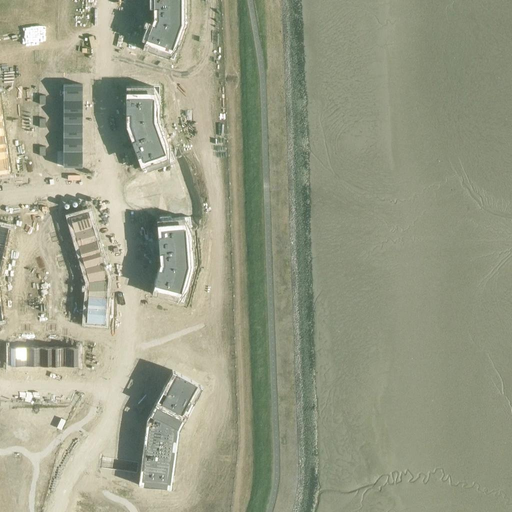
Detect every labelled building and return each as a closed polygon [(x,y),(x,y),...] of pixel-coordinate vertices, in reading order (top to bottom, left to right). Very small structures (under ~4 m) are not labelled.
[(148,33),(146,38),(148,39),(151,40),(149,44),(147,51),(154,53),(168,58),(169,56),(174,43),(176,36),(177,37),(179,37),(179,36),(181,30),(182,30),(182,29),(183,28),(180,27),(181,23),(181,18),(182,18),(184,18),(184,15),(184,9),(184,6),(181,6),(181,5),(181,0),(184,0),(183,0),(153,0),(153,1),(153,7),(156,7),(158,7),(158,9),(158,10),(158,14),(158,16),(158,19),(158,20),(157,22),(156,25),(154,24),(151,23),(150,29),(148,32),(148,33)] [(83,85),(63,85),(63,100),(82,100),(83,100),(83,99),(83,97),(83,85)] [(128,97),(126,97),(126,102),(126,104),(126,107),(126,114),(131,114),(131,115),(131,124),(133,130),(136,139),(132,140),(134,146),(135,150),(135,151),(137,157),(140,156),(142,155),(146,165),(147,170),(153,168),(159,166),(164,164),(169,162),(164,148),(163,147),(166,146),(166,144),(165,144),(163,137),(160,138),(158,133),(157,130),(154,120),(154,118),(154,112),(156,112),(156,105),(157,105),(157,102),(154,102),(154,101),(154,89),(154,86),(140,86),(131,86),(131,91),(131,97),(128,97)] [(82,100),(63,100),(63,112),(82,112),(83,105),(83,103),(82,100)] [(82,112),(63,112),(63,123),(82,123),(82,121),(82,118),(82,112)] [(82,123),(63,123),(63,137),(82,137),(82,126),(82,124),(82,123)] [(82,137),(63,137),(63,151),(82,151),(82,148),(82,137)] [(82,151),(63,151),(63,167),(82,167),(82,155),(82,153),(82,151)] [(8,158),(0,158),(0,174),(10,173),(8,158)] [(88,212),(70,217),(74,232),(93,227),(93,226),(88,212)] [(156,279),(154,284),(156,284),(159,285),(158,289),(156,295),(178,301),(179,299),(182,287),(182,286),(183,284),(184,279),(187,280),(189,272),(189,271),(190,270),(189,270),(187,269),(188,266),(188,265),(188,262),(188,261),(190,260),(190,253),(190,251),(190,249),(187,249),(187,248),(186,243),(187,243),(189,243),(188,235),(189,235),(189,234),(189,233),(186,233),(184,217),(179,218),(170,218),(167,219),(161,219),(162,220),(163,235),(158,236),(158,240),(158,241),(159,245),(159,252),(162,252),(164,252),(164,256),(165,263),(164,264),(164,267),(163,269),(160,269),(158,268),(157,274),(156,279)] [(0,225),(0,241),(6,243),(9,228),(0,225)] [(93,227),(74,232),(78,245),(97,240),(93,227)] [(97,240),(78,245),(82,256),(100,251),(97,240)] [(100,251),(82,256),(85,267),(103,262),(100,251)] [(103,262),(85,267),(89,281),(108,280),(106,272),(103,262)] [(88,295),(88,296),(107,297),(108,280),(89,281),(88,295)] [(87,307),(106,309),(106,308),(107,297),(88,296),(87,307)] [(87,307),(86,323),(105,324),(105,316),(106,309),(87,307)] [(26,347),(10,347),(10,356),(10,366),(25,366),(26,366),(26,347)] [(40,347),(26,347),(26,366),(34,366),(40,366),(40,347)] [(51,347),(40,347),(40,366),(43,366),(51,366),(51,347)] [(51,347),(51,366),(57,366),(63,366),(63,347),(62,347),(51,347)] [(78,347),(63,347),(63,366),(70,366),(78,366),(78,347)] [(141,462),(144,463),(143,472),(142,479),(144,480),(144,484),(143,485),(167,488),(167,487),(166,487),(167,485),(167,483),(170,483),(174,450),(173,450),(171,450),(172,444),(172,443),(173,440),(174,440),(175,440),(175,439),(175,436),(176,431),(177,431),(177,429),(178,427),(178,426),(180,423),(181,419),(182,419),(182,418),(181,418),(180,417),(182,414),(183,412),(183,411),(184,410),(185,408),(186,408),(187,409),(187,408),(191,401),(192,400),(193,398),(196,390),(197,390),(196,389),(195,388),(197,385),(198,383),(185,377),(175,371),(172,377),(170,381),(167,380),(166,382),(165,384),(165,385),(163,389),(161,392),(160,393),(161,394),(163,395),(162,396),(159,401),(157,406),(154,411),(152,416),(154,417),(152,421),(151,425),(150,425),(147,424),(146,424),(146,425),(146,428),(146,430),(147,431),(148,431),(148,436),(147,441),(147,442),(147,443),(146,447),(146,448),(145,448),(143,447),(142,452),(142,457),(141,460),(141,462)]
